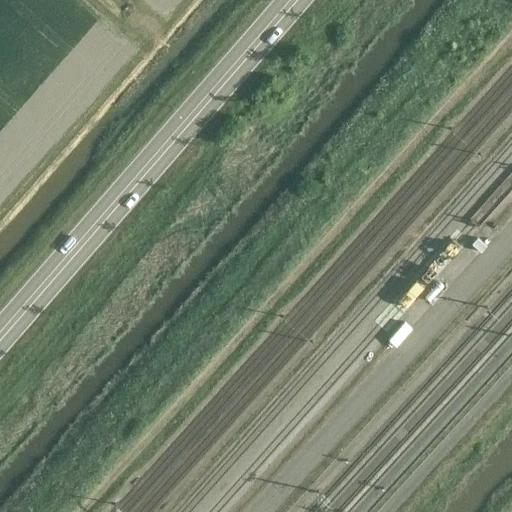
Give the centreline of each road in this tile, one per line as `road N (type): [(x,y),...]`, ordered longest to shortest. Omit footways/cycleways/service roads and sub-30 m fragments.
road 1 (track): [(511,29),(80,511)]
road 2 (secondary): [(0,332),(290,0)]
